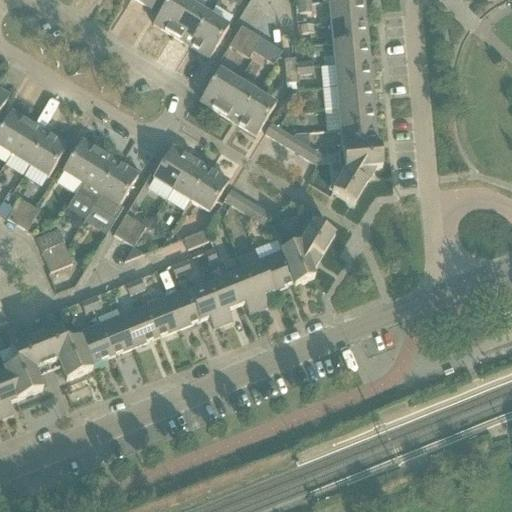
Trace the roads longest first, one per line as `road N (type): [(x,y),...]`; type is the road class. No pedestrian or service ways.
road 1 (residential): [(0,467),(449,292)]
road 2 (residential): [(429,207),(413,0)]
road 3 (residential): [(26,0),(166,84),(176,101),(171,120)]
road 4 (residential): [(171,120),(144,134),(0,48)]
